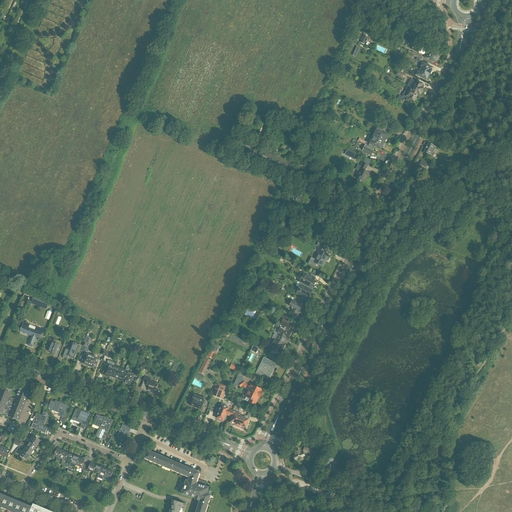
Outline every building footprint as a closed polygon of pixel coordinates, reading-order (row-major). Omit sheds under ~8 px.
[(360,39),(361,40),(360,42),(364,45),(365,42),(366,42),(369,38),(363,34),(360,39)] [(429,60),(434,62),(435,60),(436,60),(438,60),(439,58),(438,57),(437,56),(427,51),(424,58),(429,60)] [(420,66),(422,67),(420,69),(430,74),(432,71),(431,70),(432,68),(422,63),(420,66)] [(400,71),(399,71),(396,75),(403,79),(406,75),(403,73),(405,68),(403,66),(400,71)] [(419,72),(418,71),(416,75),(426,80),(427,78),(429,78),(430,74),(420,69),(419,72)] [(413,90),(419,93),(420,94),(422,91),(425,87),(420,84),(418,82),(416,85),(413,83),(410,88),(413,89),(413,90)] [(407,86),(402,97),(406,99),(407,96),(410,98),(409,99),(414,101),(417,95),(418,95),(419,93),(413,90),(413,89),(410,88),(407,86)] [(376,129),(372,137),(383,142),(385,138),(386,139),(388,136),(382,132),(383,130),(378,127),(377,129),(376,129)] [(363,141),(362,143),(365,145),(364,147),(372,151),(373,149),(375,146),(381,150),(383,146),(381,145),(383,142),(372,137),(371,136),(370,139),(368,138),(366,142),(363,141)] [(428,143),(424,152),(432,156),(436,147),(433,146),(428,143)] [(364,147),(362,152),(370,156),(372,151),(364,147)] [(287,160),(278,156),(265,151),(261,162),(282,171),(283,169),(286,171),(289,163),(286,161),(287,160)] [(356,181),(359,182),(360,181),(363,182),(366,177),(368,177),(370,173),(365,171),(368,166),(362,163),(360,166),(362,167),(359,172),(358,171),(357,174),(359,175),(357,179),(356,181)] [(418,166),(415,171),(419,174),(419,173),(422,175),(425,170),(425,169),(421,167),(418,166)] [(310,263),(316,266),(317,264),(322,267),(325,260),(326,260),(329,255),(324,253),(325,250),(327,246),(319,241),(316,245),(319,247),(317,251),(319,251),(315,259),(313,258),(310,263)] [(300,282),(295,280),(313,289),(314,288),(312,287),(315,279),(304,273),(304,274),(303,274),(301,274),(301,275),(300,276),(301,277),(302,278),(300,282)] [(300,288),(297,293),(308,299),(313,289),(295,280),(298,282),(296,285),(297,286),(300,288)] [(39,303),(46,307),(48,303),(41,299),(33,296),(34,294),(28,292),(27,294),(33,297),(32,300),(39,303)] [(291,315),(293,316),(298,318),(300,314),(304,307),(301,305),(303,302),(288,294),(286,297),(292,300),(289,306),(293,308),(292,309),(292,310),(293,311),(291,315)] [(291,321),(284,318),(286,315),(280,313),(279,316),(283,318),(279,327),(280,328),(279,330),(275,328),(273,332),(274,333),(277,334),(287,339),(288,339),(292,332),(288,330),(291,326),(289,325),(291,321)] [(53,323),(59,325),(61,318),(55,315),(53,323)] [(36,337),(42,339),(45,330),(36,327),(35,330),(29,328),(30,325),(28,324),(28,323),(28,322),(27,322),(26,322),(25,323),(24,322),(20,331),(32,336),(28,345),(32,347),(36,337)] [(267,348),(272,350),(273,348),(282,352),(285,344),(284,344),(287,339),(277,334),(274,333),(272,338),(274,339),(271,345),(269,343),(267,348)] [(85,352),(86,349),(87,346),(89,347),(89,345),(90,338),(86,336),(85,341),(84,341),(81,351),(85,352)] [(56,354),(61,342),(51,338),(49,341),(52,342),(48,351),(56,354)] [(74,359),(76,352),(79,353),(82,345),(79,344),(79,345),(74,343),(71,351),(66,349),(63,357),(68,359),(69,357),(74,359)] [(253,345),(250,351),(256,354),(259,348),(253,345)] [(92,355),(88,354),(89,353),(88,353),(89,350),(88,350),(88,349),(86,349),(85,352),(81,362),(84,363),(83,363),(88,365),(92,355)] [(98,358),(92,355),(88,365),(93,367),(94,367),(95,367),(98,358)] [(276,363),(264,357),(257,372),(270,378),(273,373),(272,372),(276,363)] [(205,358),(198,372),(203,375),(210,360),(205,358)] [(108,362),(107,364),(103,374),(109,377),(114,366),(114,365),(114,364),(108,362)] [(238,366),(232,363),(229,369),(236,372),(238,366)] [(118,379),(124,382),(128,371),(130,366),(128,365),(128,366),(127,366),(125,370),(121,369),(121,370),(120,369),(118,374),(120,375),(118,379)] [(109,377),(110,377),(110,376),(118,379),(120,375),(118,374),(120,369),(121,370),(121,369),(114,366),(109,377)] [(132,373),(128,371),(124,382),(130,385),(135,374),(132,373)] [(236,380),(241,383),(238,384),(240,388),(243,386),(243,387),(246,388),(248,384),(246,383),(244,380),(243,381),(242,380),(244,378),(238,375),(236,380)] [(141,388),(152,392),(151,393),(155,394),(160,392),(157,387),(159,384),(151,381),(152,379),(145,377),(143,381),(144,381),(141,388)] [(226,386),(217,383),(212,396),(222,400),(225,392),(224,392),(226,386)] [(245,397),(249,399),(247,401),(255,405),(260,396),(261,396),(263,392),(262,391),(262,390),(250,384),(247,389),(248,389),(245,397)] [(1,387),(0,390),(0,412),(20,421),(32,390),(20,386),(15,400),(9,397),(12,391),(1,387)] [(191,401),(192,401),(190,406),(201,410),(205,401),(204,400),(205,398),(194,394),(191,401)] [(55,402),(51,401),(48,408),(50,412),(52,412),(52,410),(55,412),(55,413),(59,414),(58,415),(62,417),(61,421),(64,422),(68,414),(65,413),(68,406),(56,401),(55,402)] [(216,414),(218,414),(216,418),(224,421),(226,415),(230,417),(232,410),(229,409),(230,408),(221,404),(220,408),(218,408),(216,414)] [(75,419),(82,422),(80,428),(84,429),(91,414),(78,409),(78,411),(76,410),(75,413),(77,413),(75,419)] [(230,423),(235,425),(235,426),(239,427),(240,425),(246,427),(249,420),(240,416),(241,414),(232,410),(230,417),(230,418),(231,419),(230,423)] [(30,422),(28,426),(36,430),(42,416),(37,414),(33,423),(30,422)] [(93,424),(100,427),(96,437),(105,440),(109,430),(113,421),(105,417),(105,418),(103,417),(102,417),(97,415),(93,424)] [(46,418),(42,416),(36,430),(44,433),(45,428),(42,427),(46,418)] [(118,437),(126,441),(131,429),(123,425),(118,437)] [(31,434),(34,436),(30,441),(37,445),(41,440),(35,437),(37,434),(33,431),(31,434)] [(27,445),(26,445),(33,450),(37,445),(30,441),(27,445)] [(33,450),(26,445),(23,450),(30,455),(33,450)] [(8,458),(11,450),(5,448),(2,456),(8,458)] [(58,449),(57,448),(54,456),(57,457),(56,462),(58,463),(59,458),(60,459),(63,451),(60,449),(58,448),(58,449)] [(305,448),(303,451),(310,454),(315,456),(317,452),(314,451),(315,450),(310,448),(310,449),(305,448)] [(20,455),(26,460),(30,455),(23,450),(20,455)] [(62,462),(61,465),(63,466),(65,461),(68,453),(63,451),(60,459),(63,460),(62,462)] [(205,511),(211,495),(207,493),(209,488),(207,487),(208,483),(198,480),(197,484),(196,484),(200,472),(147,451),(144,458),(189,477),(188,481),(186,480),(182,494),(196,499),(195,499),(200,501),(196,511),(205,511)] [(301,452),(300,451),(295,453),(298,461),(303,459),(302,457),(304,456),(302,452),(301,452)] [(67,465),(66,467),(68,468),(71,463),(74,455),(68,453),(65,461),(68,462),(67,465)] [(71,463),(73,464),(71,469),(74,471),(76,465),(76,466),(80,458),(74,455),(71,463)] [(322,468),(329,471),(333,460),(326,457),(322,468)] [(76,466),(80,467),(79,468),(84,470),(87,463),(84,462),(85,460),(80,458),(76,466)] [(89,472),(89,471),(93,472),(93,473),(97,465),(91,462),(90,464),(87,463),(84,470),(89,472)] [(93,473),(93,472),(92,475),(95,476),(96,473),(99,475),(102,467),(97,465),(93,473)] [(99,475),(97,478),(103,480),(104,479),(103,479),(107,470),(102,467),(99,475)] [(107,470),(103,479),(104,479),(109,482),(113,472),(112,472),(107,470)] [(12,499),(6,496),(1,507),(8,510),(12,499)] [(14,511),(19,501),(12,499),(8,510),(12,511),(14,511)] [(19,501),(14,511),(22,511),(26,504),(19,501)] [(180,511),(182,509),(184,510),(186,504),(175,501),(174,501),(174,506),(173,506),(172,511),(180,511)]
